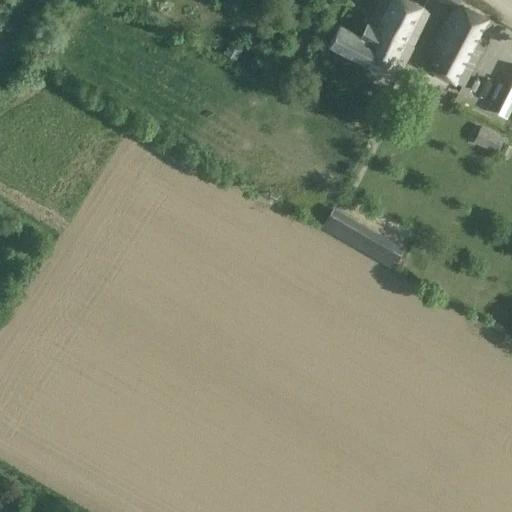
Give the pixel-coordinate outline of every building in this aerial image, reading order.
[(423,7),(409,0),(378,0),(367,23),(359,36),(339,25),(328,43),(395,80),(429,13),(423,7)] [(462,85),(495,22),(457,2),(457,0),(440,0),(453,7),(423,64),(462,85)] [(240,50),(230,45),(226,55),(235,60),(240,50)] [(498,153),(506,137),(486,127),(478,143),(498,153)] [(331,208),(322,225),(385,260),(394,243),(331,208)]
